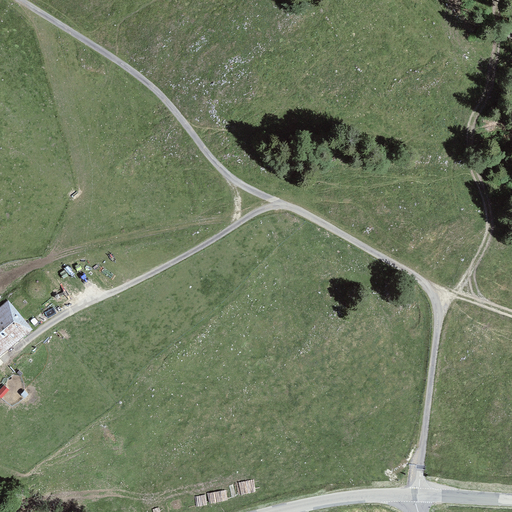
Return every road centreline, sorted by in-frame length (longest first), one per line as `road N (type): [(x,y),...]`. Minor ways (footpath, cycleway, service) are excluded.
road 1 (track): [(21,0),(154,87),(246,187),(425,286),(437,317),(418,494)]
road 2 (track): [(437,317),(489,229),(469,138),(495,59),(497,0)]
road 3 (track): [(2,358),(47,324),(281,203)]
road 4 (tertiary): [(413,494),(273,511)]
